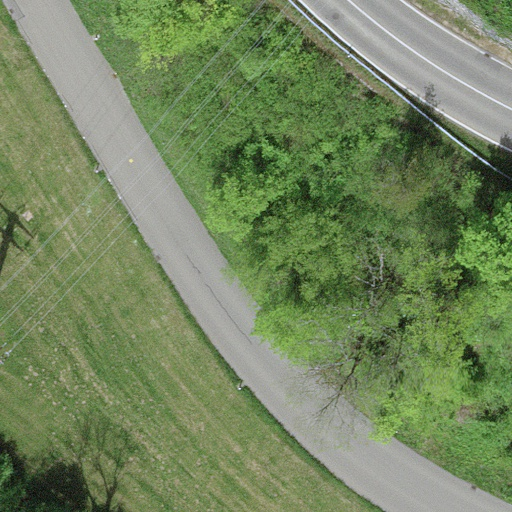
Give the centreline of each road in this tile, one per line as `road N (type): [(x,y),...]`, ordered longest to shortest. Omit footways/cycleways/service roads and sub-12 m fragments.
road 1 (tertiary): [(38,0),(184,245),(279,370),(364,452),(457,511)]
road 2 (secondary): [(511,108),(349,0)]
